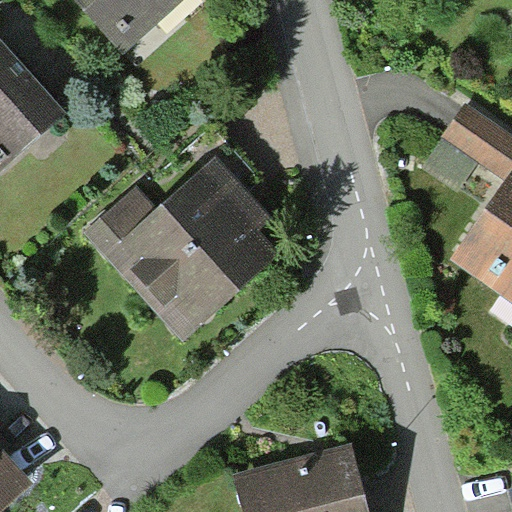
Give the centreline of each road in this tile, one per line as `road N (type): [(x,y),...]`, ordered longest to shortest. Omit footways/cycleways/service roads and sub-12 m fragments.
road 1 (residential): [(381,287),(328,305),(150,446),(80,424),(0,319)]
road 2 (residential): [(300,0),(381,287)]
road 3 (residential): [(381,287),(442,511)]
